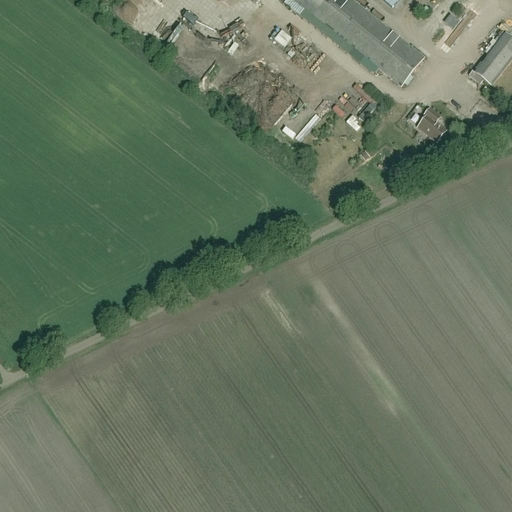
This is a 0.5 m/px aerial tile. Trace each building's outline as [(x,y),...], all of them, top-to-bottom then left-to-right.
[(240,0),(241,0),(239,6),(249,9),(251,0),(240,0)] [(288,0),(402,90),(426,60),(351,0),(288,0)] [(144,13),(148,17),(156,9),(152,5),(144,13)] [(133,6),(124,16),(135,26),(144,16),(133,6)] [(163,26),(167,16),(162,14),(158,24),(163,26)] [(450,17),(444,24),(453,31),(458,24),(450,17)] [(492,89),(511,64),(511,40),(508,37),(476,76),(492,89)] [(203,75),(217,54),(211,50),(206,56),(199,52),(197,55),(184,47),(180,54),(187,59),(184,63),(203,75)] [(482,81),(475,75),(473,73),(469,78),(478,85),(482,81)] [(437,145),(447,133),(437,125),(441,119),(430,111),(424,119),(426,120),(418,130),(437,145)] [(336,133),(332,137),(341,145),(345,141),(336,133)] [(319,150),(322,156),(328,153),(324,147),(319,150)]
